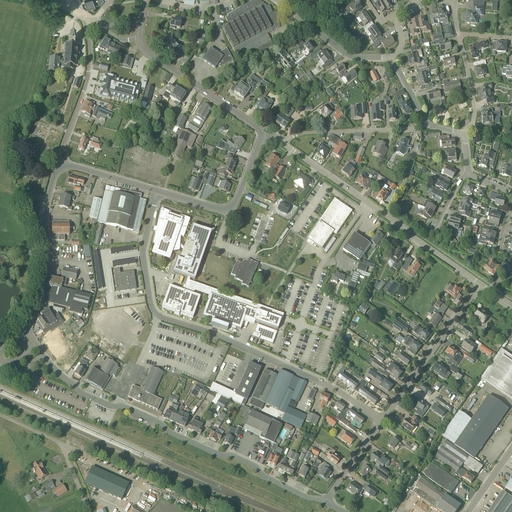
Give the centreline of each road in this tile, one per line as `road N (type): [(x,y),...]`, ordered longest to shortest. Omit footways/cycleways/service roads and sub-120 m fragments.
road 1 (unclassified): [(380,420),(329,386),(154,313),(142,250),(156,191)]
road 2 (unclassified): [(325,501),(78,392),(25,332)]
road 3 (tertiary): [(480,284),(283,144)]
road 4 (unclassified): [(61,165),(44,209),(41,289),(25,332)]
road 5 (unclassified): [(380,420),(480,284)]
road 6 (tertiary): [(261,135),(139,40)]
road 7 (unclassified): [(156,191),(230,207),(261,135)]
road 8 (residential): [(283,144),(299,134),(428,124)]
road 9 (unclassified): [(92,22),(61,165)]
road 10 (unclassified): [(88,511),(60,443),(0,414)]
road 11 (residential): [(392,58),(352,57),(278,0)]
